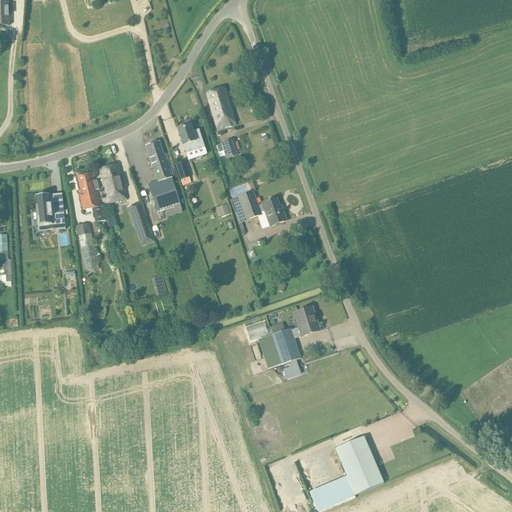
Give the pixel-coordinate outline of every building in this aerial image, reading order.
[(0,0),(0,26),(9,26),(8,0),(0,0)] [(206,93),(218,130),(236,124),(224,88),(206,93)] [(192,130),(190,125),(178,130),(183,145),(185,153),(204,147),(198,129),(192,130)] [(225,157),(226,160),(238,156),(233,140),(221,144),(225,157)] [(161,145),(160,145),(159,141),(145,146),(157,181),(147,184),(156,213),(180,205),(171,177),(173,176),(166,154),(163,155),(161,149),(162,148),(161,145)] [(181,180),(189,177),(184,161),(175,164),(181,180)] [(127,201),(126,199),(118,165),(99,169),(108,203),(120,200),(121,203),(127,201)] [(91,208),(96,227),(101,226),(100,222),(106,221),(102,206),(101,206),(97,190),(99,189),(97,180),(95,180),(93,172),(74,176),(83,210),(91,208)] [(264,211),(270,227),(286,221),(281,205),(279,205),(277,198),(261,204),(258,205),(253,191),(230,200),(239,225),(262,215),(261,213),(264,211)] [(39,197),(39,196),(34,197),(35,211),(37,211),(37,210),(40,210),(41,218),(37,219),(38,229),(45,229),(45,231),(45,229),(55,228),(52,196),(39,197)] [(154,242),(141,203),(128,208),(140,246),(154,242)] [(221,218),(231,215),(227,205),(218,207),(221,218)] [(75,226),(85,272),(99,269),(91,233),(89,223),(75,226)] [(7,286),(7,287),(12,287),(10,260),(8,260),(6,235),(0,235),(0,284),(2,285),(2,287),(7,286)] [(151,279),(156,297),(168,294),(164,275),(151,279)] [(286,379),(300,374),(296,360),(300,359),(294,340),(301,337),(319,331),(315,320),(313,321),(309,309),(293,314),(298,328),(291,331),(291,330),(285,332),(283,324),(270,328),(272,336),(258,340),(267,369),(289,362),(291,368),(283,370),(286,379)] [(97,362),(109,358),(105,346),(93,349),(97,362)] [(363,438),(335,450),(355,496),(383,483),(363,438)]
